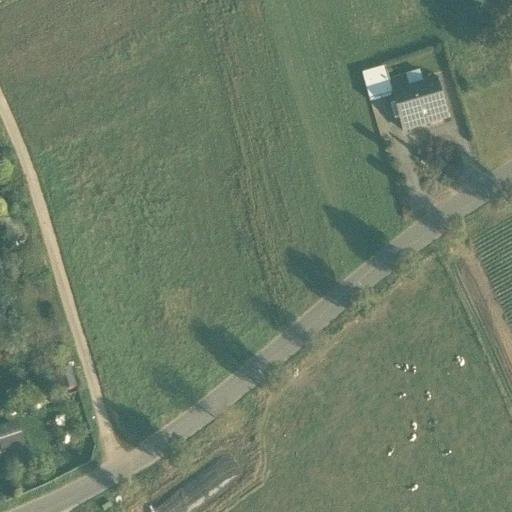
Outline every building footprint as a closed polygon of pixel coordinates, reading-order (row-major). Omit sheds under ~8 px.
[(362,78),(370,104),(393,97),(392,97),(393,96),(389,83),(386,72),(362,78)] [(420,74),(405,78),(409,92),(424,87),(420,74)] [(393,97),(403,134),(448,121),(437,83),(424,87),(409,92),(405,78),(389,83),(393,96),(392,97),(393,97)] [(47,377),(54,398),(76,391),(70,370),(47,377)] [(20,447),(13,428),(0,431),(0,438),(5,452),(20,447)]
